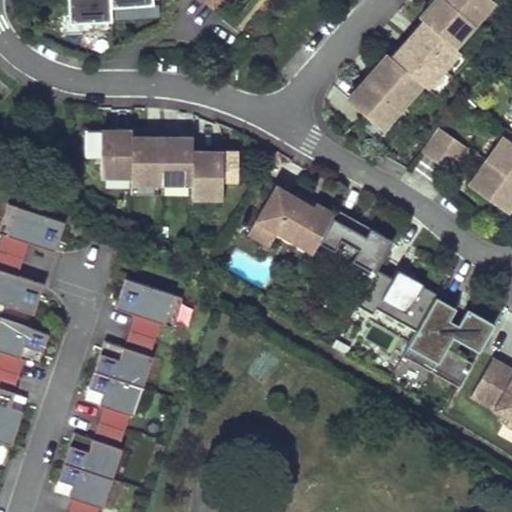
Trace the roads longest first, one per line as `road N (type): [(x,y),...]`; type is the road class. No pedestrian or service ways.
road 1 (residential): [(0,25),(51,68),(166,75),(288,109)]
road 2 (residential): [(288,109),(486,248),(511,252)]
road 3 (residential): [(89,288),(12,511)]
road 4 (residential): [(386,0),(288,109)]
